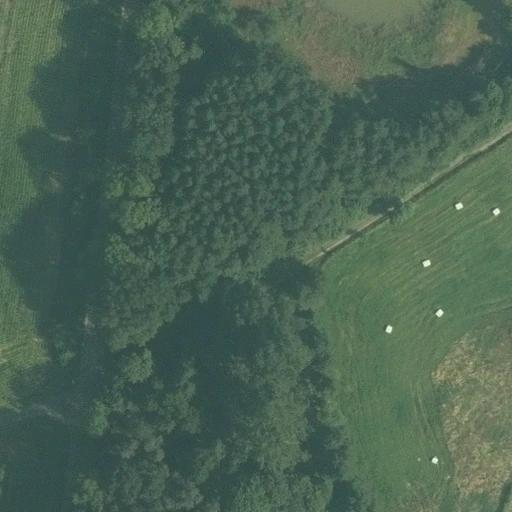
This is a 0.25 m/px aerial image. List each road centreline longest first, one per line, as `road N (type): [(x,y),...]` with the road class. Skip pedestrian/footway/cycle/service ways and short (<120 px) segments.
road 1 (unclassified): [(68,511),(130,0)]
road 2 (track): [(83,403),(511,125)]
